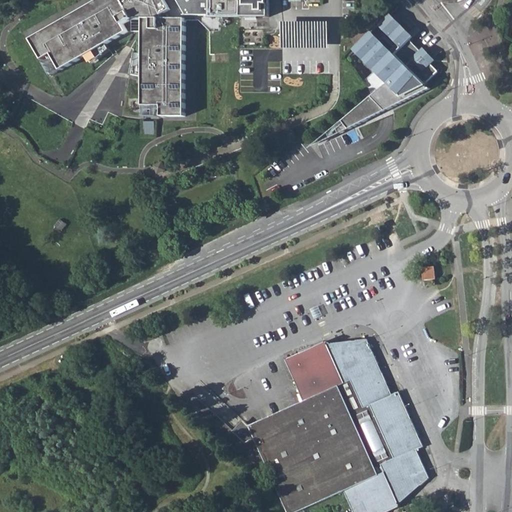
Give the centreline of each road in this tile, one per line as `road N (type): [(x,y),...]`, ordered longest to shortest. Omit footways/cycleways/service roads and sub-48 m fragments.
road 1 (tertiary): [(0,359),(421,164)]
road 2 (tertiary): [(509,472),(502,181)]
road 3 (tertiary): [(472,197),(490,264),(479,463)]
